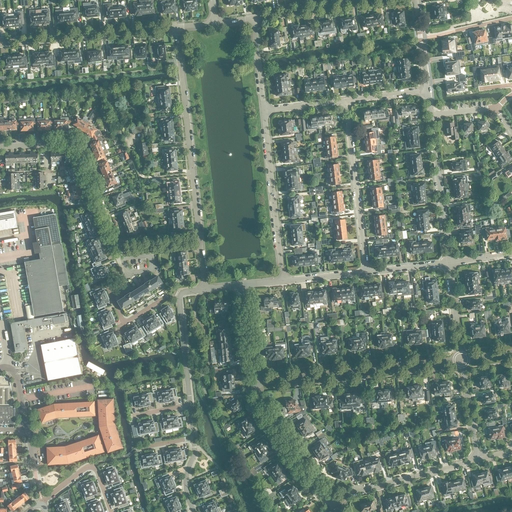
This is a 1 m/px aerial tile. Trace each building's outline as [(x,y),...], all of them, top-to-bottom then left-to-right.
[(154,3),(153,0),(145,0),(146,4),(146,5),(147,13),(153,13),(152,3),(154,3)] [(159,0),(160,10),(162,10),(162,13),(169,12),(168,3),(167,0),(159,0)] [(168,0),(168,3),(169,12),(175,12),(174,4),(176,4),(175,0),(170,0),(171,0),(168,0)] [(186,11),(190,11),(190,9),(189,0),(181,0),(182,0),(184,10),(186,10),(186,11)] [(189,0),(190,9),(196,9),(196,8),(198,8),(198,4),(196,4),(195,0),(189,0)] [(83,3),(83,7),(84,7),(85,17),(92,17),(91,15),(91,6),(90,5),(90,3),(83,3)] [(91,15),(92,17),(98,16),(97,13),(99,12),(98,7),(97,7),(97,3),(93,3),(93,5),(90,5),(91,6),(91,15)] [(434,13),(446,11),(446,8),(443,8),(442,5),(437,6),(437,4),(433,5),(433,6),(434,13)] [(77,8),(69,9),(70,12),(70,21),(77,21),(76,18),(78,18),(77,8)] [(49,9),(42,10),(43,24),(43,25),(46,25),(46,23),(49,23),(49,20),(50,20),(49,9)] [(64,22),(64,13),(63,10),(56,10),(56,20),(58,20),(58,23),(64,22)] [(393,19),(404,18),(403,12),(398,12),(398,11),(393,11),(394,17),(393,17),(393,19)] [(446,11),(434,13),(434,19),(435,19),(435,20),(439,19),(439,18),(440,18),(441,21),(447,19),(447,14),(446,11)] [(379,15),(379,14),(375,14),(375,16),(376,26),(377,26),(376,25),(379,25),(380,26),(385,25),(384,22),(382,22),(381,15),(379,15)] [(367,28),(370,27),(369,17),(363,17),(363,23),(362,23),(362,27),(364,27),(367,27),(367,28)] [(355,25),(354,18),(347,19),(349,28),(352,28),(352,31),(357,30),(357,25),(355,25)] [(404,18),(393,19),(394,22),(395,22),(395,26),(400,25),(400,27),(405,27),(404,18)] [(346,29),(349,28),(347,19),(341,20),(342,27),(341,27),(341,31),(341,32),(342,33),(343,33),(345,33),(345,32),(345,31),(345,30),(346,30),(346,29)] [(333,29),(332,21),(326,22),(327,32),(330,31),(331,34),(336,34),(336,29),(333,29)] [(324,32),(327,32),(326,22),(319,23),(321,34),(324,33),(324,32)] [(270,39),(279,38),(278,31),(274,31),(274,29),(269,30),(270,39)] [(481,31),(479,31),(479,32),(481,42),(487,41),(485,30),(484,30),(484,29),(481,30),(481,31)] [(475,32),(473,33),(475,44),(481,42),(479,32),(479,31),(475,32)] [(279,38),(270,39),(271,48),(275,47),(280,46),(279,41),(281,41),(281,38),(279,38)] [(154,52),(165,51),(164,42),(160,43),(160,45),(153,46),(150,47),(150,50),(153,50),(153,51),(154,51),(154,52)] [(122,47),(123,56),(123,59),(131,58),(130,49),(128,49),(128,46),(122,47)] [(73,51),(74,63),(82,63),(82,60),(80,60),(79,51),(73,51)] [(165,51),(154,52),(157,52),(157,59),(161,59),(161,61),(166,60),(165,51)] [(67,52),(61,52),(61,56),(59,56),(60,63),(62,63),(63,64),(64,63),(64,62),(64,61),(67,61),(68,61),(67,52)] [(88,53),(89,56),(87,56),(88,65),(96,64),(96,63),(95,61),(95,52),(88,53)] [(39,54),(33,55),(33,57),(32,58),(32,67),(40,67),(40,65),(40,63),(39,54)] [(18,56),(19,68),(27,68),(26,58),(24,58),(24,55),(18,56)] [(5,69),(13,68),(12,56),(6,57),(6,64),(5,64),(5,69)] [(404,59),(395,60),(395,64),(397,64),(397,67),(399,66),(409,65),(408,58),(407,59),(407,57),(407,58),(404,58),(404,59)] [(410,71),(399,73),(397,73),(397,75),(397,80),(402,79),(402,81),(410,80),(410,78),(411,78),(410,71)] [(362,73),(360,73),(361,84),(363,83),(363,84),(370,84),(369,74),(368,72),(365,72),(362,72),(362,73)] [(346,75),(347,87),(354,86),(353,83),(354,82),(356,82),(355,73),(349,74),(346,75)] [(341,87),(340,78),(336,78),(336,75),(333,76),(334,88),(341,87)] [(326,77),(317,78),(318,90),(325,89),(324,85),(326,85),(325,81),(326,81),(326,77)] [(312,91),(311,81),(308,82),(307,79),(302,80),(302,84),(304,83),(305,92),(312,91)] [(447,87),(448,92),(457,91),(457,92),(460,92),(460,91),(461,90),(460,84),(447,85),(447,87)] [(155,87),(156,96),(158,96),(169,95),(169,87),(164,87),(163,86),(155,87)] [(287,88),(277,89),(277,93),(276,93),(276,96),(286,95),(286,96),(292,95),(291,91),(290,91),(289,88),(287,88)] [(157,103),(170,102),(169,95),(158,96),(158,99),(155,99),(156,103),(157,103)] [(170,102),(157,103),(157,106),(160,106),(161,111),(166,111),(166,110),(167,110),(166,109),(171,109),(170,102)] [(415,105),(407,106),(408,115),(409,123),(417,122),(416,119),(412,119),(411,115),(416,114),(419,113),(419,109),(415,109),(415,105)] [(398,111),(395,111),(395,119),(399,119),(399,116),(408,115),(407,106),(400,107),(401,112),(398,112),(398,111)] [(377,110),(378,120),(385,119),(385,118),(386,117),(386,114),(384,114),(384,109),(377,110)] [(378,120),(377,110),(370,111),(371,120),(378,119),(378,120)] [(371,120),(370,111),(361,112),(361,116),(364,116),(364,122),(371,121),(370,120),(371,120)] [(335,127),(337,121),(333,120),(332,115),(324,116),(325,125),(326,134),(328,134),(335,133),(334,130),(329,131),(329,125),(332,124),(332,126),(335,127)] [(61,129),(67,129),(67,124),(69,124),(69,121),(69,116),(60,117),(61,121),(61,129)] [(10,121),(10,129),(10,130),(16,130),(16,126),(19,126),(18,122),(16,122),(16,121),(14,121),(14,117),(10,117),(10,121)] [(69,121),(69,124),(73,124),(72,125),(77,128),(82,120),(77,117),(75,120),(69,121)] [(82,131),(89,121),(89,120),(84,117),(82,120),(77,128),(78,128),(82,131)] [(160,124),(160,127),(172,126),(172,120),(166,120),(166,117),(159,117),(160,124)] [(319,129),(318,126),(317,117),(310,118),(311,122),(307,122),(308,130),(319,129)] [(27,130),(27,122),(27,118),(19,119),(19,122),(18,122),(19,126),(21,125),(21,131),(27,130)] [(281,129),(294,127),(293,123),(294,123),(294,120),(279,122),(279,125),(281,125),(281,129)] [(38,130),(44,130),(44,121),(35,122),(36,125),(38,125),(38,130)] [(50,124),(52,124),(52,121),(44,121),(44,130),(50,130),(50,128),(51,128),(50,124)] [(53,130),(61,129),(61,121),(52,121),(52,124),(53,130)] [(89,121),(82,131),(87,134),(92,126),(91,127),(93,124),(89,121)] [(486,123),(486,121),(478,122),(479,130),(481,130),(481,131),(482,131),(483,131),(484,131),(485,131),(485,130),(486,130),(487,129),(487,128),(488,128),(489,127),(490,126),(490,125),(489,124),(489,123),(488,122),(486,123)] [(33,125),(36,125),(35,122),(27,122),(27,130),(33,130),(33,125)] [(453,123),(445,124),(447,136),(452,135),(452,140),(459,139),(458,131),(455,132),(453,123)] [(464,124),(464,125),(463,126),(462,126),(462,127),(461,128),(462,129),(462,130),(463,130),(463,131),(465,131),(465,132),(466,132),(467,132),(468,133),(469,133),(470,133),(471,132),(472,131),(473,131),(472,123),(464,124)] [(131,129),(133,135),(144,131),(142,125),(131,129)] [(97,138),(96,136),(100,131),(97,130),(92,126),(87,134),(92,137),(93,136),(94,139),(97,138)] [(406,135),(417,134),(417,132),(418,132),(418,127),(417,127),(416,126),(414,127),(413,128),(405,129),(406,135)] [(294,127),(281,129),(281,132),(280,132),(281,135),(296,134),(296,131),(294,131),(294,127)] [(173,133),(164,134),(164,141),(169,140),(169,142),(174,141),(173,133)] [(317,139),(319,139),(321,138),(322,140),(323,141),(326,141),(326,144),(325,145),(326,145),(336,144),(335,137),(326,138),(325,137),(323,138),(322,135),(317,135),(317,139)] [(92,150),(101,146),(99,141),(98,141),(97,138),(94,139),(95,142),(90,144),(92,150)] [(494,152),(495,151),(502,147),(499,141),(494,144),(492,141),(486,145),(488,148),(489,148),(492,153),(494,152)] [(139,151),(139,156),(149,155),(149,150),(148,150),(147,142),(137,144),(138,151),(139,151)] [(283,150),(293,149),(293,145),(295,145),(295,142),(281,143),(282,146),(283,146),(283,150)] [(120,144),(123,152),(128,150),(126,145),(125,145),(124,143),(120,144)] [(95,155),(106,151),(104,145),(101,146),(92,150),(93,150),(95,155)] [(496,158),(498,157),(506,152),(502,147),(495,151),(494,152),(492,153),(496,158)] [(171,148),(162,149),(163,154),(165,154),(165,157),(176,156),(176,152),(175,152),(175,150),(171,150),(171,148)] [(106,159),(105,156),(104,155),(108,153),(107,150),(106,151),(95,155),(97,160),(102,158),(103,161),(106,159)] [(325,159),(330,158),(330,157),(337,156),(336,150),(327,151),(327,154),(325,155),(325,159)] [(506,152),(498,157),(502,163),(511,157),(507,151),(506,152)] [(62,167),(62,170),(64,170),(64,167),(64,163),(66,161),(67,161),(69,162),(70,161),(70,156),(67,156),(67,153),(64,153),(64,152),(61,152),(62,164),(62,167)] [(411,162),(421,161),(420,155),(412,156),(412,153),(406,154),(407,157),(408,157),(408,159),(410,159),(410,162),(409,162),(411,162)] [(375,159),(375,160),(368,161),(368,164),(368,168),(378,167),(380,166),(379,163),(380,163),(379,158),(375,159)] [(101,170),(113,165),(112,163),(108,165),(106,159),(103,161),(104,163),(99,165),(101,170)] [(452,164),(451,164),(452,171),(464,169),(463,167),(462,167),(462,164),(462,163),(457,164),(456,162),(452,162),(452,164)] [(312,164),(306,165),(299,166),(299,169),(308,168),(308,171),(307,171),(307,174),(311,174),(311,171),(311,168),(312,168),(312,164)] [(72,168),(71,165),(68,167),(64,167),(64,170),(65,171),(65,172),(65,174),(66,174),(67,176),(78,172),(77,169),(76,170),(75,167),(72,168)] [(113,165),(101,170),(103,175),(103,176),(112,172),(111,172),(110,169),(111,169),(114,168),(113,165)] [(286,177),(296,176),(299,176),(298,172),(299,172),(299,169),(285,171),(285,177),(286,177)] [(78,182),(76,178),(79,177),(78,174),(79,174),(78,172),(67,176),(67,177),(66,178),(67,182),(69,181),(70,183),(78,182)] [(105,181),(114,178),(112,172),(103,176),(105,181)] [(380,173),(369,174),(370,180),(378,180),(378,181),(383,180),(382,173),(380,173)] [(114,178),(105,181),(108,187),(120,181),(118,176),(114,178)] [(454,185),(466,184),(466,183),(467,183),(467,177),(453,178),(454,185)] [(169,190),(179,189),(179,181),(174,181),(174,183),(169,184),(169,190)] [(78,185),(78,182),(70,183),(69,183),(69,187),(72,186),(73,193),(81,191),(80,185),(78,185)] [(287,183),(287,187),(287,190),(298,189),(298,190),(302,190),(301,186),(300,182),(287,183)] [(415,191),(424,190),(424,188),(425,188),(425,183),(414,184),(414,185),(412,185),(412,188),(413,191),(415,191)] [(378,188),(371,189),(372,195),(382,194),(381,191),(384,190),(384,186),(378,186),(378,188)] [(459,198),(459,197),(467,196),(466,190),(455,191),(455,198),(456,198),(457,198),(459,198)] [(123,198),(129,196),(132,195),(131,192),(123,195),(123,193),(119,194),(115,195),(116,196),(115,196),(112,197),(114,202),(123,198)] [(289,205),(300,203),(300,200),(301,199),(302,199),(302,198),(302,197),(302,196),(301,196),(300,196),(296,196),(296,197),(288,198),(289,205)] [(413,205),(418,205),(418,203),(426,202),(425,196),(415,197),(413,197),(412,198),(413,205)] [(123,198),(114,202),(116,207),(119,205),(120,206),(123,204),(123,203),(123,204),(122,202),(124,201),(123,198)] [(168,210),(169,218),(172,218),(182,217),(183,217),(183,213),(182,213),(182,211),(179,211),(179,208),(168,210)] [(15,210),(0,213),(0,226),(1,230),(18,227),(15,210)] [(290,218),(300,217),(303,216),(302,210),(290,211),(290,218)] [(81,222),(82,222),(93,217),(93,216),(91,212),(85,215),(84,212),(78,214),(81,222)] [(122,220),(130,217),(127,212),(119,215),(122,220)] [(84,228),(95,223),(94,219),(93,217),(82,222),(79,223),(81,229),(84,228)] [(132,222),(130,217),(122,220),(124,226),(132,222)] [(335,221),(335,219),(332,220),(332,224),(335,224),(336,227),(335,227),(345,226),(344,220),(335,221)] [(126,231),(136,227),(134,222),(132,223),(132,222),(124,226),(126,231)] [(95,223),(84,228),(86,233),(98,228),(97,227),(95,223)] [(170,225),(171,231),(173,231),(174,231),(174,234),(179,233),(184,232),(183,223),(170,225)] [(291,233),(301,232),(304,231),(304,224),(301,225),(291,226),(292,228),(291,228),(291,233)] [(136,227),(126,231),(128,237),(134,235),(134,236),(135,236),(137,236),(137,235),(137,233),(139,232),(137,227),(136,227)] [(500,239),(498,228),(495,229),(495,227),(492,228),(491,228),(492,228),(492,229),(493,238),(495,238),(496,241),(500,240),(500,239)] [(498,227),(498,228),(500,239),(502,238),(503,239),(505,239),(505,238),(506,238),(505,235),(509,235),(509,229),(505,229),(505,227),(501,228),(501,227),(498,227)] [(98,228),(86,233),(88,238),(100,234),(98,229),(98,228)] [(491,228),(492,228),(488,229),(488,228),(485,228),(487,239),(489,239),(489,240),(493,240),(493,239),(493,238),(492,228),(491,228)] [(466,243),(466,241),(471,241),(471,236),(476,236),(475,231),(472,231),(472,233),(460,234),(461,242),(462,244),(466,243)] [(88,247),(100,242),(99,241),(97,237),(86,242),(88,247)] [(302,238),(292,239),(292,243),(293,243),(293,245),(302,244),(302,247),(305,247),(305,241),(303,241),(302,238)] [(100,242),(88,247),(90,252),(102,248),(100,244),(100,242)] [(423,243),(424,252),(433,251),(432,242),(423,243)] [(59,286),(69,285),(62,243),(38,247),(40,259),(25,262),(34,316),(63,311),(59,286)] [(397,246),(397,243),(391,244),(391,247),(392,256),(399,255),(398,246),(397,246)] [(417,253),(424,252),(423,243),(416,244),(417,253)] [(376,257),(384,256),(385,256),(384,247),(383,245),(375,245),(376,257)] [(385,256),(392,256),(391,247),(384,247),(385,256)] [(103,252),(102,248),(90,252),(92,258),(104,253),(103,252)] [(347,249),(343,249),(344,261),(352,260),(352,259),(355,259),(354,255),(352,255),(351,248),(347,248),(347,249)] [(184,252),(183,251),(175,252),(175,257),(174,257),(175,263),(178,262),(187,261),(186,252),(184,252)] [(337,262),(344,261),(343,252),(336,253),(337,262)] [(104,253),(92,258),(96,266),(101,264),(100,261),(106,258),(104,254),(104,253)] [(294,257),(295,266),(303,265),(302,256),(302,253),(295,254),(296,257),(294,257)] [(303,265),(311,265),(310,255),(302,256),(303,265)] [(97,266),(91,269),(93,276),(95,275),(96,279),(101,277),(102,278),(106,276),(105,275),(108,274),(107,272),(109,272),(107,268),(106,268),(105,267),(99,269),(97,266)] [(188,268),(179,269),(177,270),(177,272),(179,272),(180,276),(178,276),(178,279),(180,279),(180,280),(181,280),(181,279),(185,279),(185,275),(188,275),(188,268)] [(494,285),(497,284),(497,281),(501,281),(499,270),(492,270),(494,285)] [(507,276),(506,270),(499,271),(499,270),(501,281),(501,283),(504,282),(503,280),(507,280),(507,276)] [(466,281),(478,279),(478,276),(480,276),(479,272),(471,273),(466,273),(466,278),(465,278),(466,281)] [(167,290),(158,276),(150,281),(150,280),(145,283),(146,284),(145,284),(146,284),(131,294),(130,293),(125,295),(126,296),(118,301),(127,316),(167,290)] [(429,281),(429,278),(426,278),(426,281),(423,282),(424,290),(437,288),(436,280),(431,280),(431,281),(429,281)] [(478,282),(478,279),(466,281),(466,287),(476,286),(476,282),(478,282)] [(393,282),(389,283),(389,284),(388,284),(388,287),(389,287),(389,289),(387,289),(388,294),(393,293),(393,294),(396,294),(396,293),(395,283),(393,283),(393,282)] [(408,282),(401,282),(402,292),(403,292),(406,292),(406,293),(413,293),(413,289),(409,289),(408,282)] [(368,296),(367,286),(364,287),(363,286),(360,286),(362,299),(365,299),(368,299),(368,296)] [(479,290),(479,286),(476,286),(466,287),(467,290),(468,290),(468,294),(474,294),(474,293),(480,292),(480,290),(479,290)] [(351,301),(354,300),(353,287),(350,287),(350,288),(346,289),(347,301),(351,300),(351,301)] [(97,289),(91,292),(95,301),(108,295),(106,291),(105,292),(104,290),(98,292),(97,289)] [(312,292),(305,292),(306,302),(305,303),(306,308),(310,308),(310,305),(313,305),(312,292)] [(294,293),(290,293),(291,301),(290,301),(289,301),(289,302),(288,302),(289,307),(292,307),(292,308),(300,308),(300,302),(298,303),(298,294),(294,294),(294,293)] [(108,295),(95,301),(98,309),(104,307),(103,304),(109,302),(108,300),(109,299),(108,295)] [(270,298),(271,307),(278,306),(278,308),(282,308),(282,300),(277,301),(277,297),(276,297),(276,296),(275,295),(274,295),(273,297),(273,298),(270,298)] [(439,303),(438,295),(428,296),(425,296),(426,300),(428,299),(428,302),(434,302),(434,304),(439,303)] [(271,307),(270,298),(268,299),(268,298),(264,298),(264,299),(261,300),(260,300),(261,304),(264,304),(265,308),(265,307),(265,308),(266,308),(266,309),(268,309),(268,308),(269,308),(269,307),(271,307)] [(222,315),(221,303),(218,303),(217,301),(215,301),(215,303),(215,304),(214,304),(214,307),(210,308),(210,313),(219,313),(218,314),(218,315),(218,316),(219,317),(220,317),(221,316),(222,315)] [(479,304),(481,304),(481,301),(469,302),(469,306),(468,306),(468,309),(479,308),(479,304)] [(167,307),(166,306),(162,308),(163,309),(162,310),(164,314),(161,316),(163,318),(166,324),(172,320),(172,319),(175,317),(172,312),(173,312),(171,308),(170,309),(168,306),(167,307)] [(103,310),(97,313),(100,321),(113,316),(112,312),(110,313),(110,311),(104,313),(103,310)] [(15,353),(25,351),(25,350),(29,350),(25,329),(64,321),(63,314),(11,323),(13,337),(12,338),(15,353)] [(156,318),(154,315),(152,316),(152,315),(148,317),(156,329),(164,324),(160,319),(159,316),(156,318)] [(113,316),(100,321),(104,330),(110,328),(109,325),(114,322),(114,320),(115,320),(113,316)] [(148,334),(156,329),(148,317),(145,320),(145,321),(144,322),(145,325),(143,326),(144,329),(148,334)] [(501,321),(503,333),(509,332),(507,319),(504,319),(505,321),(501,321)] [(503,333),(501,321),(498,322),(498,320),(494,321),(496,334),(503,333)] [(429,333),(443,331),(442,321),(437,321),(437,323),(436,323),(436,324),(433,324),(433,329),(428,330),(429,333)] [(478,337),(477,325),(473,325),(473,323),(470,324),(472,337),(474,337),(478,337)] [(138,330),(136,327),(134,328),(134,327),(130,329),(138,340),(145,335),(141,328),(138,330)] [(387,333),(386,328),(384,329),(384,332),(384,336),(385,347),(386,347),(386,346),(394,345),(394,341),(392,341),(391,335),(388,335),(388,333),(387,333)] [(138,340),(130,329),(127,331),(127,332),(126,333),(132,344),(138,340)] [(413,333),(413,330),(404,331),(404,334),(406,334),(407,340),(405,340),(406,343),(407,343),(407,344),(414,343),(413,333)] [(428,337),(428,330),(416,331),(416,332),(413,333),(414,343),(414,344),(419,343),(422,342),(421,334),(425,334),(425,338),(428,337)] [(443,331),(429,333),(429,338),(432,338),(432,336),(434,335),(435,341),(438,340),(438,341),(439,341),(439,342),(444,341),(443,331)] [(106,332),(100,335),(104,343),(116,338),(115,334),(114,335),(113,333),(107,335),(106,332)] [(385,347),(384,336),(384,332),(382,333),(381,333),(380,333),(380,334),(380,335),(377,335),(378,347),(381,347),(381,348),(385,347)] [(360,338),(356,339),(358,350),(362,350),(362,349),(364,348),(364,340),(366,340),(366,335),(359,335),(360,338)] [(75,338),(41,345),(48,380),(82,374),(75,338)] [(118,342),(116,338),(104,343),(106,349),(118,344),(117,342),(118,342)] [(328,340),(329,351),(330,353),(334,353),(334,352),(337,352),(336,343),(338,343),(337,338),(331,339),(331,340),(328,340)] [(357,350),(358,350),(356,339),(349,339),(350,346),(348,346),(349,350),(357,349),(357,350)] [(329,351),(328,342),(325,342),(325,341),(321,341),(322,354),(325,353),(325,354),(330,353),(329,351)] [(305,343),(302,343),(302,345),(303,356),(307,356),(307,355),(310,355),(309,348),(312,347),(311,342),(305,343)] [(302,345),(299,345),(298,344),(292,345),(292,349),(295,348),(296,356),(299,356),(299,357),(303,356),(302,345)] [(275,348),(276,359),(281,359),(281,358),(284,358),(283,350),(285,350),(285,345),(279,346),(279,347),(275,348)] [(272,348),(272,347),(265,348),(266,356),(269,356),(269,359),(272,359),(272,360),(276,359),(275,348),(272,348)] [(231,354),(221,355),(222,365),(228,365),(228,361),(231,361),(231,359),(232,358),(232,354),(231,354)] [(105,377),(106,374),(86,364),(85,366),(105,377)] [(506,385),(509,385),(508,379),(505,380),(505,375),(501,376),(501,374),(498,375),(498,376),(497,376),(499,386),(503,386),(503,387),(507,386),(506,385)] [(0,406),(12,406),(11,386),(10,379),(4,375),(0,375),(0,406)] [(486,378),(485,377),(477,378),(477,382),(479,381),(480,388),(490,386),(489,377),(486,378)] [(224,382),(222,382),(222,391),(225,391),(232,391),(231,388),(234,387),(234,386),(236,386),(237,385),(236,384),(236,383),(234,384),(234,381),(224,382)] [(440,393),(444,392),(442,383),(436,383),(436,389),(433,389),(434,395),(439,394),(440,393)] [(421,385),(414,386),(415,399),(415,401),(424,400),(424,401),(429,400),(428,390),(421,391),(421,385)] [(415,399),(414,386),(413,386),(413,387),(407,388),(404,388),(405,392),(407,392),(408,398),(412,398),(412,399),(415,399)] [(165,390),(167,403),(172,402),(171,400),(174,400),(174,398),(177,397),(175,388),(165,390)] [(390,389),(383,390),(384,404),(385,407),(387,407),(386,404),(387,404),(387,401),(391,401),(391,399),(393,399),(392,390),(390,390),(390,389)] [(167,403),(165,390),(154,392),(156,401),(159,401),(160,403),(163,402),(163,403),(167,403)] [(384,404),(383,390),(375,391),(376,392),(373,392),(373,396),(371,397),(371,402),(377,401),(377,402),(380,402),(381,405),(382,405),(382,407),(384,407),(384,404)] [(493,397),(494,397),(494,394),(492,394),(492,391),(487,392),(487,395),(483,396),(483,399),(482,399),(482,402),(484,402),(484,403),(493,401),(493,397)] [(141,395),(143,407),(148,406),(147,405),(150,404),(150,403),(153,402),(151,393),(141,395)] [(358,393),(351,394),(352,405),(353,410),(356,409),(356,407),(359,406),(359,404),(364,403),(363,398),(361,398),(361,394),(358,394),(358,393)] [(342,400),(339,400),(339,409),(346,408),(345,405),(352,405),(351,394),(344,394),(344,395),(342,395),(342,400)] [(141,395),(130,397),(132,406),(136,405),(136,407),(139,407),(139,408),(143,407),(141,395)] [(320,409),(321,409),(319,396),(315,397),(315,398),(312,398),(313,403),(311,403),(311,409),(320,408),(320,409)] [(319,396),(321,409),(324,409),(324,407),(328,407),(328,408),(333,408),(332,400),(330,401),(329,397),(327,397),(320,397),(320,396),(319,396)] [(291,400),(286,400),(286,401),(285,402),(285,404),(286,404),(287,407),(288,413),(296,412),(296,411),(297,410),(299,412),(302,412),(302,413),(305,411),(304,405),(301,405),(301,406),(298,406),(295,402),(294,400),(293,398),(291,398),(291,400)] [(112,399),(99,399),(100,420),(113,420),(112,399)] [(238,412),(243,409),(241,406),(242,405),(240,402),(239,403),(237,400),(232,403),(229,399),(225,402),(227,406),(229,405),(233,412),(233,411),(234,412),(237,410),(238,412)] [(43,408),(38,409),(42,422),(47,421),(53,420),(52,419),(57,417),(82,416),(82,417),(88,416),(94,416),(94,415),(95,415),(94,402),(81,402),(75,402),(75,403),(74,403),(74,402),(69,402),(69,403),(68,403),(68,402),(62,403),(54,404),(48,406),(48,405),(43,407),(43,408)] [(448,403),(439,405),(440,410),(443,409),(444,414),(454,412),(453,407),(452,405),(448,405),(448,403)] [(492,410),(485,411),(485,414),(485,415),(485,417),(486,418),(496,417),(496,413),(497,413),(497,412),(497,408),(503,408),(503,407),(503,404),(496,405),(497,407),(492,407),(492,410)] [(13,424),(15,422),(15,408),(12,408),(12,406),(0,406),(0,423),(2,423),(2,425),(6,425),(6,424),(13,424)] [(454,414),(454,412),(444,414),(445,421),(455,419),(454,414)] [(174,415),(170,416),(172,429),(183,427),(181,417),(178,418),(177,416),(174,417),(174,415)] [(172,429),(170,416),(166,417),(166,418),(163,419),(163,421),(160,422),(162,431),(172,429)] [(243,429),(253,423),(250,419),(250,420),(248,417),(241,422),(240,419),(236,421),(240,427),(241,426),(243,429)] [(301,431),(309,425),(308,422),(306,418),(300,422),(301,423),(297,425),(301,431)] [(455,419),(445,421),(446,425),(443,425),(444,430),(449,429),(449,428),(456,427),(456,424),(455,419)] [(150,420),(146,421),(148,434),(159,432),(157,422),(154,423),(153,421),(151,421),(150,420)] [(148,434),(146,421),(142,422),(142,423),(139,424),(139,425),(136,426),(138,436),(148,434)] [(490,439),(497,438),(495,428),(495,427),(495,424),(495,421),(490,422),(489,422),(486,423),(488,432),(489,433),(489,434),(488,435),(488,439),(490,438),(490,439)] [(247,439),(251,436),(249,434),(256,430),(255,427),(253,423),(243,429),(245,432),(244,433),(246,436),(246,437),(247,439)] [(113,424),(101,428),(109,451),(121,447),(113,424)] [(309,425),(301,431),(304,437),(308,434),(309,435),(315,431),(312,428),(309,425)] [(500,439),(501,438),(502,438),(501,437),(504,437),(502,425),(499,425),(499,426),(498,426),(499,426),(495,427),(495,428),(497,438),(497,439),(498,440),(500,439)] [(60,447),(47,447),(48,464),(68,463),(103,452),(98,435),(86,440),(85,439),(80,441),(65,446),(60,446),(60,447)] [(390,435),(377,437),(379,443),(380,446),(383,445),(383,441),(391,439),(390,435)] [(454,451),(453,450),(452,439),(452,438),(440,440),(441,446),(443,446),(443,448),(446,448),(446,451),(449,451),(449,452),(450,452),(452,452),(453,451),(454,451)] [(452,439),(453,450),(460,449),(460,448),(462,448),(461,444),(459,444),(459,438),(452,439)] [(264,442),(262,440),(256,444),(254,442),(249,446),(252,450),(254,450),(255,450),(256,449),(258,452),(266,446),(267,445),(265,441),(264,442)] [(429,446),(426,447),(429,458),(436,456),(433,448),(436,447),(435,441),(428,443),(429,446)] [(316,454),(325,448),(323,446),(324,445),(321,442),(316,445),(316,446),(312,449),(316,454)] [(422,448),(422,446),(421,444),(418,445),(422,460),(429,458),(426,447),(422,448)] [(266,446),(258,452),(261,457),(266,454),(267,455),(270,453),(270,452),(270,451),(266,446)] [(328,447),(325,448),(316,454),(320,460),(323,458),(324,458),(328,456),(328,457),(332,454),(328,447)] [(178,448),(173,449),(176,462),(186,460),(184,450),(181,451),(181,449),(178,449),(178,448)] [(176,462),(173,449),(169,450),(169,451),(166,452),(167,454),(163,454),(165,464),(176,462)] [(402,453),(404,464),(405,463),(405,462),(412,461),(411,456),(410,456),(409,450),(405,450),(406,452),(402,453)] [(391,455),(390,454),(390,451),(387,452),(389,461),(388,462),(390,466),(396,465),(397,466),(397,465),(395,454),(391,455)] [(404,464),(402,453),(399,453),(398,452),(395,453),(395,454),(397,465),(404,464)] [(152,466),(149,453),(145,454),(145,456),(143,456),(143,458),(140,459),(141,468),(152,466)] [(154,453),(149,453),(152,466),(162,464),(160,455),(157,455),(157,453),(154,454),(154,453)] [(372,461),(375,472),(379,471),(379,470),(381,469),(378,457),(375,458),(375,461),(372,461),(372,460),(372,461)] [(374,472),(375,472),(372,461),(364,463),(367,474),(367,473),(374,471),(374,472)] [(338,478),(342,467),(343,464),(336,462),(336,463),(335,465),(334,463),(329,466),(333,471),(331,475),(333,475),(332,476),(334,477),(334,478),(337,479),(338,478)] [(367,474),(364,463),(363,463),(364,464),(360,464),(360,462),(356,463),(359,475),(362,474),(362,475),(367,474)] [(273,475),(282,469),(283,468),(280,465),(279,465),(278,463),(268,470),(270,473),(271,472),(273,475)] [(105,479),(118,474),(115,465),(109,467),(110,470),(104,472),(105,474),(104,475),(105,479)] [(342,467),(338,478),(338,479),(340,480),(342,480),(343,480),(344,479),(345,480),(347,476),(352,475),(351,469),(349,470),(349,469),(346,467),(346,469),(342,467)] [(285,475),(282,469),(273,475),(277,480),(282,477),(283,478),(286,476),(285,475)] [(504,480),(508,479),(505,469),(498,470),(499,475),(496,476),(498,483),(501,482),(504,481),(504,480)] [(480,474),(483,483),(483,486),(493,483),(491,475),(488,476),(487,472),(480,474)] [(118,474),(105,479),(106,483),(107,482),(108,484),(114,482),(115,486),(121,483),(118,474)] [(479,484),(483,483),(480,474),(473,475),(476,487),(480,486),(479,484)] [(162,487),(174,481),(173,478),(172,478),(171,476),(165,478),(164,475),(158,478),(162,487)] [(456,481),(459,491),(462,490),(462,491),(466,490),(463,479),(456,481)] [(196,491),(208,486),(206,480),(195,485),(195,487),(194,488),(196,491)] [(83,492),(96,487),(94,483),(93,484),(93,482),(87,484),(86,481),(80,483),(83,492)] [(174,481),(162,487),(165,495),(171,493),(170,490),(176,488),(175,486),(176,485),(174,481)] [(450,482),(452,492),(459,491),(456,481),(450,482)] [(449,482),(443,483),(444,488),(443,488),(445,497),(450,496),(449,493),(452,492),(449,482)] [(208,486),(196,491),(198,495),(199,495),(200,497),(211,493),(208,486)] [(294,488),(293,486),(286,491),(285,489),(279,492),(283,498),(286,495),(288,498),(287,498),(287,499),(298,491),(295,488),(294,488)] [(96,487),(83,492),(86,501),(92,499),(91,496),(97,494),(96,492),(97,491),(96,487)] [(113,500),(126,496),(122,487),(116,489),(117,492),(112,494),(112,496),(111,497),(113,500)] [(427,488),(424,489),(426,499),(430,498),(431,501),(434,500),(432,490),(432,489),(432,487),(431,487),(427,488)] [(266,497),(273,492),(271,489),(266,488),(262,490),(266,497)] [(420,490),(416,491),(418,497),(415,497),(417,504),(420,503),(420,504),(423,503),(423,500),(426,499),(424,489),(420,490)] [(298,491),(285,500),(290,507),(294,505),(293,503),(297,500),(298,502),(301,499),(300,498),(301,498),(297,492),(298,492),(298,491)] [(29,498),(25,492),(21,495),(20,493),(19,494),(20,496),(25,502),(29,498)] [(21,505),(25,502),(20,496),(19,494),(18,495),(19,496),(16,499),(21,505)] [(57,510),(58,511),(70,507),(67,498),(68,498),(67,494),(63,495),(64,499),(61,500),(62,503),(56,505),(57,510)] [(399,496),(402,506),(404,505),(405,507),(410,505),(408,497),(407,498),(406,494),(399,496)] [(402,506),(399,496),(399,495),(393,497),(395,508),(398,507),(398,508),(402,508),(401,506),(402,506)] [(126,496),(113,500),(114,504),(115,504),(116,506),(121,504),(123,507),(129,505),(126,496)] [(167,508),(180,502),(178,499),(177,499),(176,497),(171,499),(169,496),(163,499),(167,508)] [(391,509),(395,508),(393,497),(391,497),(392,498),(384,500),(385,502),(383,502),(385,511),(391,511),(392,511),(391,509)] [(21,505),(16,499),(13,501),(12,500),(11,500),(12,502),(16,508),(21,505)] [(10,501),(10,500),(6,503),(8,505),(7,505),(12,511),(16,508),(12,502),(11,500),(10,501)] [(90,511),(103,507),(101,503),(100,503),(100,501),(94,503),(93,500),(87,502),(90,511)] [(362,511),(363,511),(376,509),(374,501),(366,504),(366,505),(361,506),(362,511)] [(181,506),(180,502),(167,508),(168,511),(175,511),(181,509),(180,507),(181,506)] [(204,511),(207,511),(219,507),(217,508),(215,502),(203,506),(204,509),(203,509),(204,511)]
